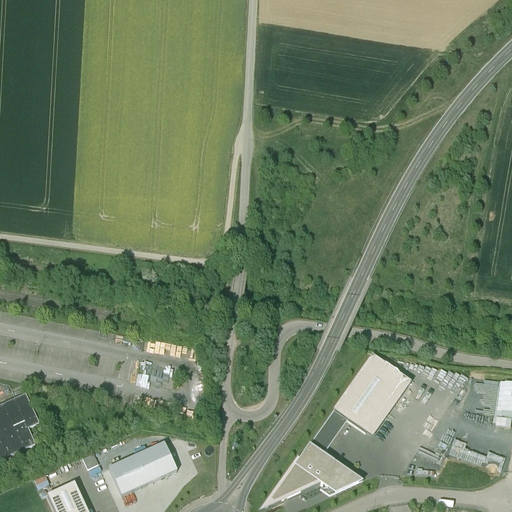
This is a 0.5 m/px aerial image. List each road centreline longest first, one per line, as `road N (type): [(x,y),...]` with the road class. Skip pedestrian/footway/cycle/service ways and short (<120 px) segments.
road 1 (tertiary): [(511,51),(455,111),(410,179),(311,381),(273,440)]
road 2 (unclassified): [(224,415),(252,0)]
road 3 (track): [(0,237),(218,260),(246,125)]
road 4 (unclassified): [(511,367),(296,325),(277,340),(265,410),(224,415)]
road 5 (unclassified): [(347,511),(395,494),(508,502)]
